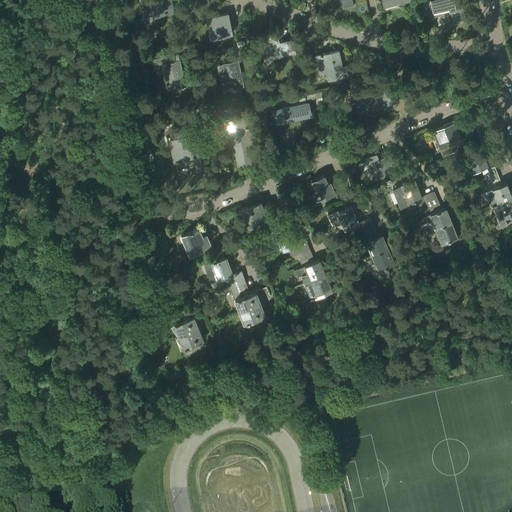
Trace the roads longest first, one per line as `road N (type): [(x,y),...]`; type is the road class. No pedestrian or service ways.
road 1 (track): [(110,511),(0,2)]
road 2 (residential): [(139,217),(215,203),(505,84)]
road 3 (residential): [(139,217),(117,67),(81,0)]
road 4 (residential): [(248,0),(373,42)]
road 5 (residential): [(373,42),(495,42)]
